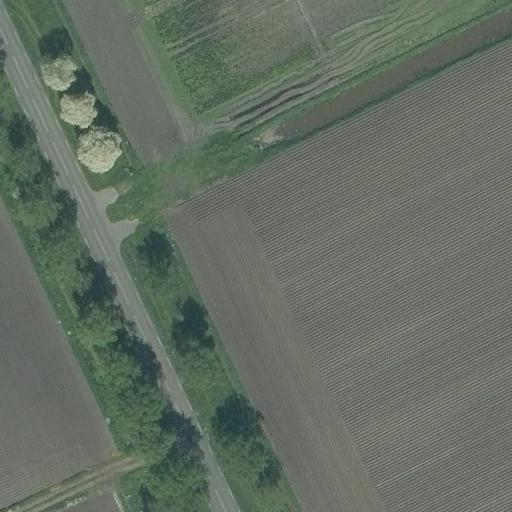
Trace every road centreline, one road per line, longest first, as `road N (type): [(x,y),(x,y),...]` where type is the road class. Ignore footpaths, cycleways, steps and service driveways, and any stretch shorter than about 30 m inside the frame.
road 1 (primary): [(223,511),(0,37)]
road 2 (track): [(28,511),(188,437)]
